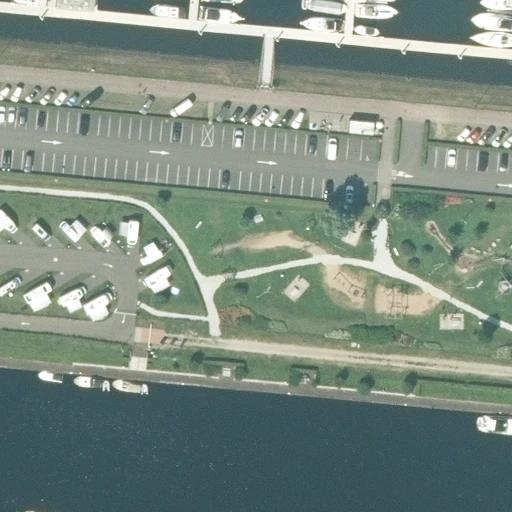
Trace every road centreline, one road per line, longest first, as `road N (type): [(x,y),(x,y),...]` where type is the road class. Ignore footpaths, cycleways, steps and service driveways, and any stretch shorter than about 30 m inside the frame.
road 1 (unclassified): [(511,121),(0,73)]
road 2 (track): [(511,372),(148,337)]
